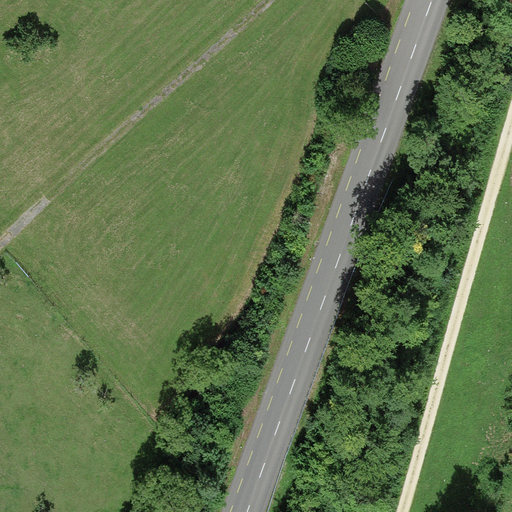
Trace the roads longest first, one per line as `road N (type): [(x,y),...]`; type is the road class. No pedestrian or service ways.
road 1 (secondary): [(426,0),(240,511)]
road 2 (track): [(399,511),(511,114)]
road 3 (track): [(274,0),(0,243)]
